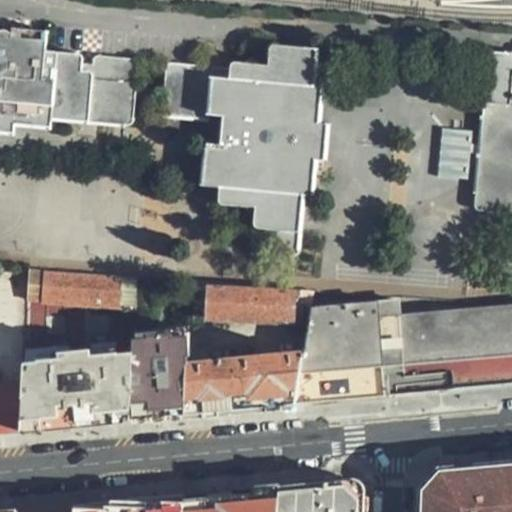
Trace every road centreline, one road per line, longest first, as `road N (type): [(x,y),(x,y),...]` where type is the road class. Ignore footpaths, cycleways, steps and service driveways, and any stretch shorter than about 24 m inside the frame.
road 1 (residential): [(0,473),(389,438)]
road 2 (residential): [(389,438),(511,427)]
